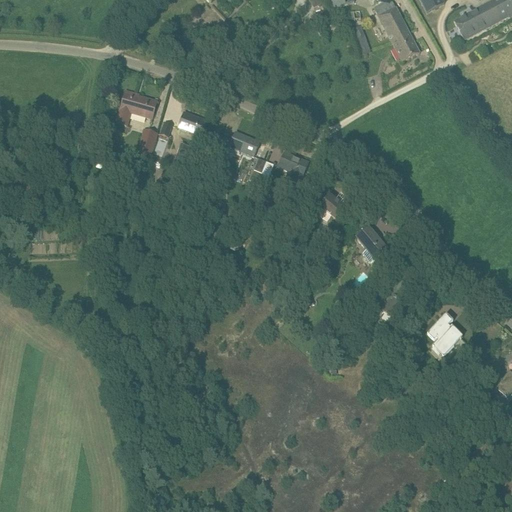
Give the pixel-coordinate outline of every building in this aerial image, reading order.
[(309,0),(314,9),(324,3),(322,0),(309,0)] [(354,3),(353,0),(326,0),(330,11),(354,3)] [(402,39),(410,35),(397,9),(391,0),(374,9),(379,18),(392,44),(402,38),(402,39)] [(441,0),(418,0),(426,15),(444,5),(441,0)] [(511,0),(495,0),(455,22),(466,40),(509,18),(510,20),(511,18),(511,0)] [(342,12),(343,24),(355,23),(354,20),(360,19),(359,11),(353,11),(342,12)] [(316,29),(320,36),(328,31),(324,25),(316,29)] [(371,54),(361,27),(350,31),(360,58),(371,54)] [(402,38),(392,44),(402,64),(421,54),(410,35),(402,39),(402,38)] [(136,96),(126,93),(116,124),(126,127),(130,115),(152,121),(154,115),(157,104),(135,97),(136,96)] [(207,123),(184,114),(179,129),(201,137),(207,123)] [(172,126),(165,124),(160,135),(168,138),(172,126)] [(157,135),(144,131),(136,157),(149,161),(157,135)] [(260,144),(236,134),(230,148),(254,158),(260,144)] [(66,148),(48,145),(44,163),(51,164),(52,159),(77,163),(78,155),(66,153),(66,148)] [(309,164),(284,154),(279,168),(289,173),(286,181),(299,187),(302,179),(309,164)] [(258,183),(266,163),(259,160),(251,180),(258,183)] [(339,166),(331,162),(328,167),(336,171),(339,166)] [(273,166),(266,163),(258,183),(265,185),(268,177),(269,177),(273,166)] [(117,175),(115,181),(122,183),(124,176),(117,175)] [(123,185),(121,195),(140,199),(142,191),(123,185)] [(347,209),(330,196),(320,209),(322,210),(317,216),(318,218),(319,219),(321,219),(327,223),(331,218),(337,222),(347,209)] [(28,213),(29,217),(33,218),(36,215),(35,211),(31,210),(28,213)] [(235,239),(240,241),(243,233),(246,225),(241,223),(238,231),(235,239)] [(369,229),(356,239),(367,252),(363,255),(370,265),(387,251),(369,229)] [(398,280),(377,309),(395,322),(406,307),(402,304),(409,295),(403,290),(407,286),(398,280)] [(434,348),(443,356),(453,346),(461,355),(468,348),(459,340),(460,339),(452,330),(451,332),(449,330),(453,326),(448,320),(432,336),(438,341),(439,340),(441,341),(434,348)] [(415,325),(410,330),(413,333),(409,337),(414,342),(418,339),(423,334),(415,325)] [(511,374),(509,373),(495,391),(507,400),(511,393),(511,374)] [(473,392),(479,396),(485,389),(479,384),(473,392)]
